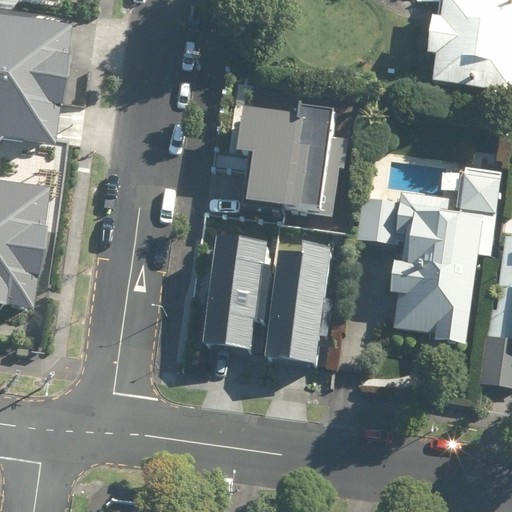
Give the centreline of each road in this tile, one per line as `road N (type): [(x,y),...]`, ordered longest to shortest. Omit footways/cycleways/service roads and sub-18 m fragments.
road 1 (residential): [(167,0),(117,358),(101,404),(78,432)]
road 2 (residential): [(78,432),(511,487)]
